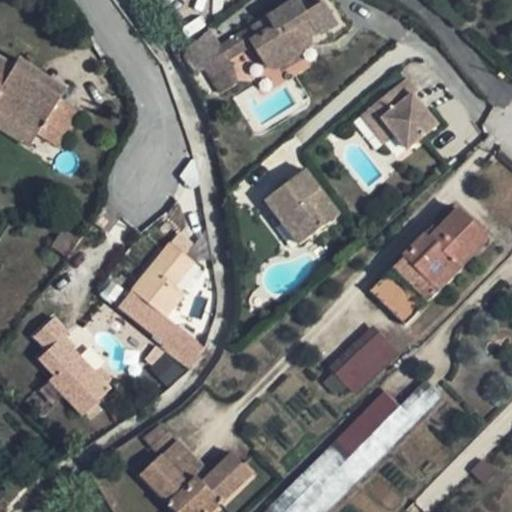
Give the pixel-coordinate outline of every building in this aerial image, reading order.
[(297,1),(267,19),(273,28),(250,42),(253,46),(268,68),(274,70),(280,68),(302,54),(298,47),(319,34),(322,37),(337,27),(322,4),(305,15),(297,1)] [(273,28),(267,19),(220,48),(228,62),(253,46),(250,42),(273,28)] [(468,24),(462,29),(469,39),(476,33),(468,24)] [(199,62),(220,48),(210,32),(189,46),(199,62)] [(228,62),(220,48),(199,62),(211,83),(233,69),(228,62)] [(0,112),(35,135),(58,149),(80,113),(58,98),(42,88),(49,78),(17,59),(13,65),(0,57),(0,112)] [(233,69),(211,83),(219,95),(236,84),(233,69)] [(42,88),(58,98),(65,86),(50,77),(49,78),(42,88)] [(409,79),(376,106),(399,135),(410,150),(440,126),(416,96),(421,93),(409,79)] [(399,135),(376,106),(362,116),(386,146),(399,135)] [(0,131),(27,148),(35,135),(0,112),(0,131)] [(339,217),(306,170),(268,198),(300,244),(339,217)] [(406,326),(463,268),(460,265),(486,237),(460,211),(442,229),(437,225),(371,293),(406,326)] [(67,257),(77,240),(63,231),(53,249),(67,257)] [(175,288),(194,264),(170,245),(132,292),(166,318),(184,296),(182,294),(175,288)] [(201,270),(194,264),(175,288),(182,294),(201,270)] [(111,389),(63,339),(69,334),(54,318),(34,336),(49,352),(41,360),(54,374),(49,380),(83,415),(111,389)] [(163,351),(184,368),(202,348),(179,330),(163,351)] [(397,355),(379,334),(323,387),(333,398),(345,387),(354,396),(397,355)] [(385,393),(266,511),(327,511),(441,398),(425,383),(400,408),(385,393)] [(156,453),(174,438),(161,423),(143,438),(156,453)] [(61,444),(77,458),(96,440),(82,424),(61,444)] [(178,442),(161,459),(189,488),(198,480),(203,485),(211,477),(178,442)] [(189,488),(161,459),(142,477),(176,511),(211,511),(250,475),(233,457),(211,477),(203,485),(198,480),(189,488)]
